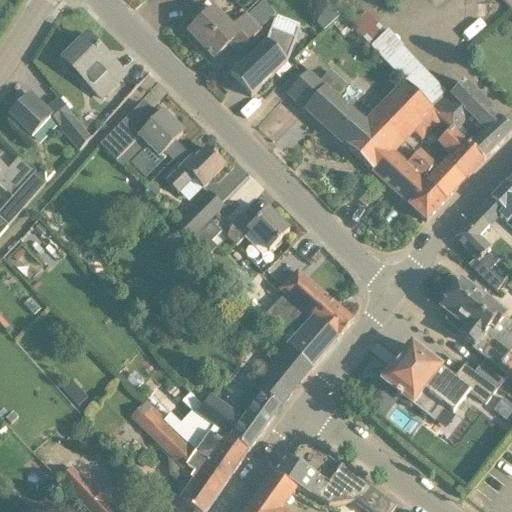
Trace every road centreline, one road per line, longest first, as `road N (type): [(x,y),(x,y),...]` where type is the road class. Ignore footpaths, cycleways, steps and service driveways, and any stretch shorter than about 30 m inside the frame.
road 1 (residential): [(392,293),(100,0)]
road 2 (tertiary): [(392,293),(511,158)]
road 3 (residential): [(437,511),(305,407)]
road 4 (tertiary): [(305,407),(392,293)]
road 5 (tertiary): [(230,511),(305,407)]
